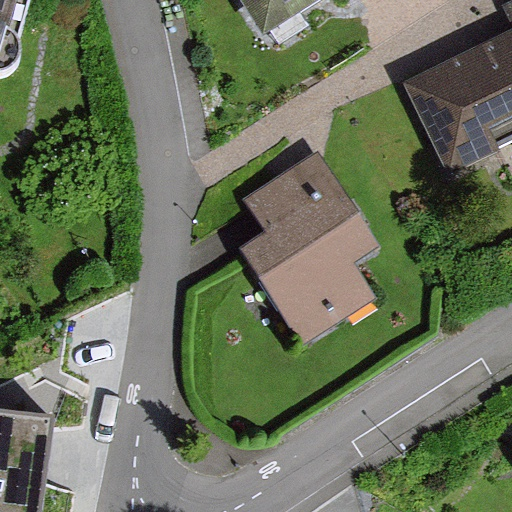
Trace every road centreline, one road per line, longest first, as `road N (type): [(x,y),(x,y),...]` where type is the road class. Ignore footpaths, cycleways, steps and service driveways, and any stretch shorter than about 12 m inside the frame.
road 1 (residential): [(129,0),(155,102),(162,194),(149,511)]
road 2 (residential): [(211,511),(267,490),(511,328)]
